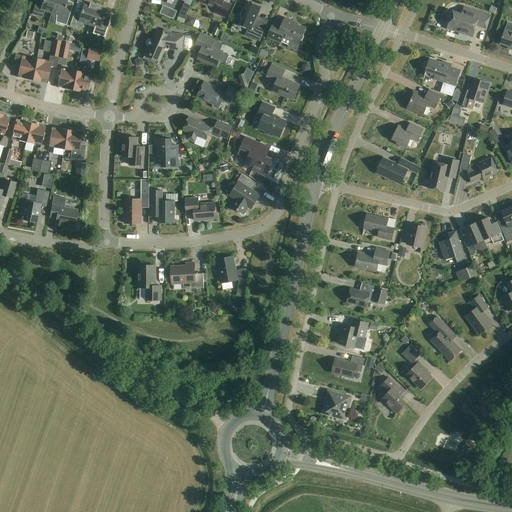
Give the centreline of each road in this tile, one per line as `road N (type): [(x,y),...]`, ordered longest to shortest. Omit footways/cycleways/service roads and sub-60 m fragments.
road 1 (residential): [(336,188),(288,405),(299,431),(396,458),(461,375),(511,334)]
road 2 (tertiary): [(258,417),(313,183)]
road 3 (primary): [(511,508),(280,451)]
road 4 (residential): [(263,225),(278,212),(320,96),(329,15)]
road 5 (track): [(231,425),(133,372),(75,328)]
road 6 (residential): [(336,188),(450,211),(511,186)]
road 7 (tertiary): [(313,183),(381,30)]
road 8 (residential): [(403,35),(336,188)]
road 9 (residential): [(263,225),(174,243),(103,245)]
road 10 (residential): [(103,245),(107,117)]
road 11 (residential): [(107,117),(136,0)]
